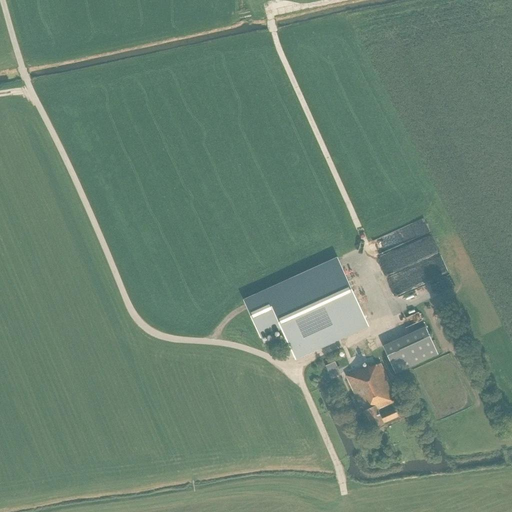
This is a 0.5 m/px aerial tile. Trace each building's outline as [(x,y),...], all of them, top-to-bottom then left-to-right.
[(430,234),(424,220),(400,231),(406,244),(430,234)] [(436,253),(435,240),(423,241),(424,254),(436,253)] [(431,260),(433,265),(419,271),(424,284),(449,274),(441,255),(431,260)] [(244,302),(260,337),(281,328),(295,359),(368,326),(338,259),(244,302)] [(396,373),(439,354),(426,326),(384,346),(396,373)] [(331,379),(340,375),(335,362),(325,366),(331,379)] [(383,423),(398,417),(394,409),(379,415),(377,409),(397,401),(381,363),(371,367),(370,365),(346,376),(360,407),(362,406),(373,431),(384,426),(383,423)] [(401,419),(406,416),(403,409),(398,411),(401,419)]
